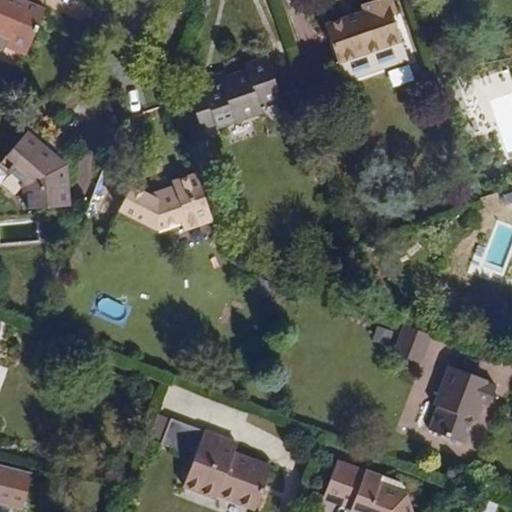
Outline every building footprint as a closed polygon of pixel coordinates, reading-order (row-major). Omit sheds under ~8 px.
[(22,0),(0,0),(0,48),(5,50),(7,44),(27,52),(44,9),(22,0)] [(400,40),(391,13),(394,12),(390,0),(370,0),(362,3),(365,10),(325,24),(339,62),(400,40)] [(281,99),(265,56),(244,63),(246,69),(219,78),(221,85),(190,96),(202,127),(215,122),(217,129),(263,114),(261,107),(281,99)] [(66,207),(64,167),(25,134),(9,153),(17,159),(7,171),(24,186),(27,208),(66,207)] [(0,164),(7,171),(17,159),(9,153),(0,162),(0,164)] [(211,219),(196,174),(171,182),(171,185),(175,195),(157,201),(144,194),(130,186),(119,210),(156,228),(179,220),(183,229),(211,219)] [(175,195),(171,185),(144,194),(157,201),(175,195)] [(423,362),(433,336),(405,325),(395,352),(423,362)] [(463,442),(478,402),(489,407),(498,383),(448,364),(433,402),(439,403),(429,429),(463,442)] [(233,454),(236,444),(168,422),(160,447),(192,458),(183,486),(217,498),(218,494),(256,507),(270,467),(233,454)] [(410,511),(405,496),(378,485),(382,477),(365,471),(364,473),(336,463),(324,496),(352,506),(367,511),(410,511)] [(0,504),(22,510),(30,477),(0,469),(0,504)]
